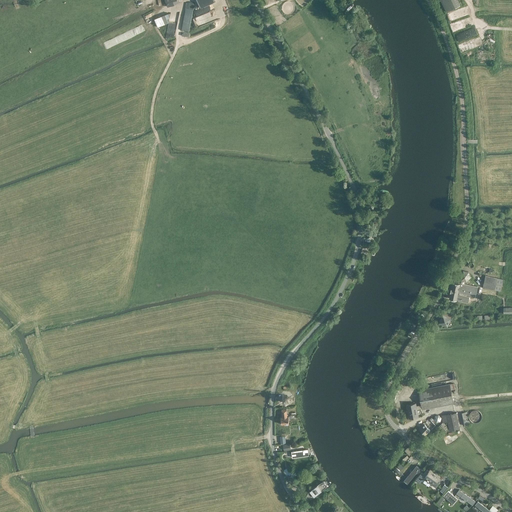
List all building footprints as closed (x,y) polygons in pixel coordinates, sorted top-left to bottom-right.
[(215,2),(213,0),(196,0),(200,8),(215,2)] [(441,0),(447,11),(460,5),(457,0),(441,0)] [(193,18),(197,27),(220,19),(216,9),(193,18)] [(168,13),(154,18),(157,26),(171,22),(168,13)] [(456,30),(472,26),(470,18),(462,20),(464,25),(455,28),(456,30)] [(473,36),(471,32),(470,33),(469,30),(456,34),(458,40),(473,36)] [(372,272),(377,261),(372,259),(364,278),(369,280),(372,272)] [(460,275),(461,281),(465,282),(467,282),(471,277),(469,272),(463,271),(460,275)] [(501,291),(503,279),(485,276),(483,287),(501,291)] [(477,287),(465,284),(465,282),(461,281),(461,284),(453,283),(450,298),(457,300),(468,302),(469,296),(459,294),(460,293),(475,296),(477,287)] [(362,291),(356,289),(347,311),(353,314),(362,291)] [(448,326),(451,318),(443,314),(439,322),(448,326)] [(342,324),(336,319),(323,339),(328,343),(342,324)] [(422,410),(454,403),(451,390),(455,389),(454,383),(419,390),(421,405),(416,406),(416,403),(407,405),(409,418),(418,416),(417,409),(422,408),(422,410)] [(285,425),(290,425),(289,417),(287,417),(287,410),(282,410),(282,417),(281,417),(282,424),(285,424),(285,425)] [(459,428),(456,412),(442,415),(443,422),(438,427),(443,433),(449,428),(449,430),(459,428)] [(463,425),(470,424),(467,412),(461,413),(463,425)] [(436,426),(434,424),(436,422),(434,419),(431,421),(429,419),(424,423),(424,422),(422,424),(423,425),(419,429),(425,435),(436,426)] [(405,450),(410,455),(414,451),(409,446),(405,450)] [(313,457),(308,447),(291,450),(292,460),(313,457)] [(288,468),(285,469),(288,478),(297,475),(296,470),(290,472),(288,468)] [(429,471),(427,470),(422,478),(423,479),(421,481),(434,490),(440,480),(438,479),(440,477),(430,470),(429,471)] [(328,485),(325,479),(298,496),(306,508),(331,490),(328,485)] [(448,490),(443,496),(454,505),(458,499),(448,490)] [(459,490),(456,493),(473,505),(475,501),(459,490)] [(490,511),(477,502),(475,506),(481,509),(484,511),(490,511)]
